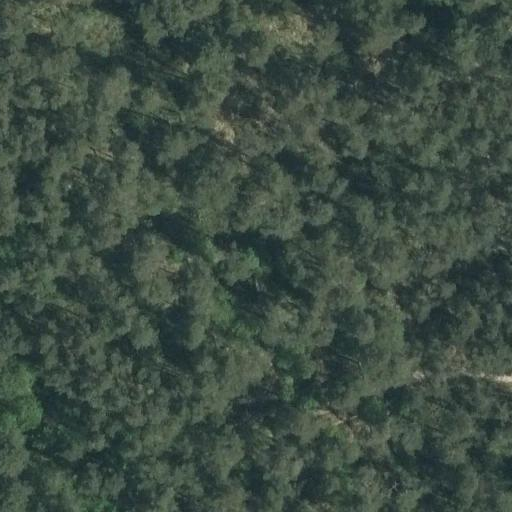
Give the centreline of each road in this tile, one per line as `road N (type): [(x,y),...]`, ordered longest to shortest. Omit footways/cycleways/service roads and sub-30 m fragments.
road 1 (track): [(153,511),(249,447),(371,393),(436,376),(511,383)]
road 2 (track): [(0,397),(106,511)]
